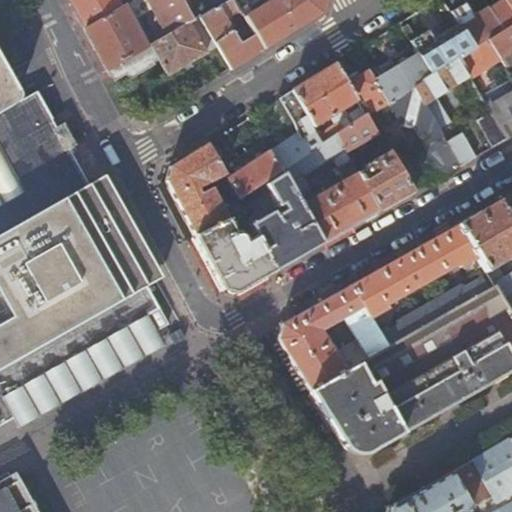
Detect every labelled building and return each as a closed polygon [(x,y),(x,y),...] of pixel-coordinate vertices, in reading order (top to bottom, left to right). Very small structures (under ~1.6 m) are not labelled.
[(0,0),(0,112),(17,103),(2,76),(25,63),(12,38),(26,31),(19,17),(9,0),(0,0)] [(133,0),(117,0),(118,0),(117,0),(67,0),(71,7),(82,28),(120,7),(128,3),(133,0)] [(182,0),(133,0),(128,3),(135,15),(152,6),(168,34),(187,23),(192,20),(182,0)] [(240,11),(234,0),(228,0),(217,8),(225,20),(241,12),(240,11)] [(324,0),(270,0),(271,1),(251,13),(247,7),(240,11),(241,12),(245,19),(247,23),(254,35),(263,49),(273,43),(321,13),(325,1),(324,0)] [(442,26),(453,19),(440,0),(434,0),(427,5),(442,26)] [(511,24),(511,0),(502,0),(489,9),(502,30),(511,24)] [(143,49),(120,7),(82,28),(98,58),(105,71),(143,49)] [(472,50),(487,41),(502,30),(489,9),(488,7),(472,17),(458,27),(460,29),(472,50)] [(225,20),(217,8),(214,8),(207,13),(199,18),(230,69),(238,65),(263,49),(254,35),(239,44),(225,20)] [(230,69),(199,18),(192,20),(187,23),(205,54),(218,77),(230,69)] [(205,54),(187,23),(168,34),(143,49),(105,71),(116,92),(131,84),(128,79),(149,68),(159,62),(167,77),(205,54)] [(511,24),(502,30),(487,41),(499,60),(508,73),(510,77),(511,76),(511,24)] [(456,58),(457,59),(472,50),(460,29),(444,39),(435,44),(427,31),(410,42),(418,54),(430,75),(456,58)] [(469,78),(499,60),(487,41),(472,50),(457,59),(468,76),(469,78)] [(411,87),(430,75),(418,54),(398,67),(380,77),(374,68),(368,73),(386,103),(411,87)] [(450,88),(468,76),(457,59),(456,58),(430,75),(411,87),(436,130),(449,123),(434,97),(450,88)] [(342,109),(356,101),(345,83),(334,64),(312,78),(291,91),(313,128),(320,123),(327,119),(337,113),(340,116),(345,114),(342,109)] [(377,109),(386,103),(368,73),(366,70),(355,77),(345,83),(356,101),(361,111),(365,117),(377,109)] [(440,177),(458,168),(444,144),(436,130),(411,87),(386,103),(377,109),(380,115),(390,109),(401,127),(408,130),(411,128),(425,151),(440,177)] [(280,171),(322,144),(317,135),(313,128),(291,91),(278,100),(292,124),(296,135),(285,142),(270,153),(280,171)] [(0,426),(12,420),(135,350),(158,337),(156,332),(165,327),(144,289),(159,280),(101,176),(81,187),(62,152),(74,146),(61,123),(50,129),(46,121),(50,119),(35,92),(17,103),(0,112),(0,426)] [(511,136),(511,92),(510,94),(486,107),(490,113),(507,140),(511,136)] [(335,136),(365,117),(361,111),(347,118),(348,120),(340,125),(331,125),(324,129),(317,135),(322,144),(335,136)] [(347,118),(345,114),(340,116),(337,113),(327,119),(331,125),(340,125),(348,120),(347,118)] [(492,148),(507,140),(490,113),(476,121),(492,148)] [(346,155),(376,136),(365,117),(335,136),(346,155)] [(331,125),(327,119),(320,123),(324,129),(331,125)] [(313,128),(317,135),(324,129),(320,123),(313,128)] [(458,168),(474,158),(460,135),(444,144),(458,168)] [(351,228),(377,214),(355,175),(356,174),(346,155),(335,136),(322,144),(280,171),(320,245),(351,228)] [(410,194),(431,183),(407,141),(386,152),(386,154),(410,194)] [(197,191),(224,176),(205,145),(187,157),(169,168),(165,182),(185,220),(194,237),(227,220),(211,189),(200,195),(197,191)] [(262,183),(280,171),(270,153),(248,167),(227,181),(230,185),(237,198),(238,199),(248,193),(262,183)] [(398,201),(410,194),(386,154),(364,166),(365,169),(356,174),(355,175),(377,214),(398,201)] [(309,251),(320,245),(280,171),(262,183),(267,191),(277,209),(281,207),(284,212),(275,217),(271,213),(249,225),(255,238),(273,272),(309,251)] [(105,174),(101,176),(159,280),(163,277),(105,174)] [(262,183),(248,193),(253,200),(267,191),(262,183)] [(226,204),(237,198),(230,185),(219,191),(226,204)] [(511,192),(497,201),(511,225),(511,192)] [(238,199),(240,208),(253,200),(248,193),(238,199)] [(456,225),(481,266),(494,287),(511,315),(511,314),(511,225),(497,201),(474,214),(456,225)] [(260,280),(273,272),(255,238),(245,243),(242,238),(240,236),(238,236),(235,237),(233,232),(248,223),(242,212),(227,220),(194,237),(222,291),(233,294),(260,280)] [(474,270),(481,266),(456,225),(400,256),(349,286),(370,319),(387,309),(386,306),(457,265),(458,269),(463,266),(469,262),(473,268),(474,270)] [(469,262),(463,266),(466,272),(473,268),(469,262)] [(380,337),(387,348),(486,291),(479,280),(462,289),(460,286),(396,323),(398,326),(380,337)] [(313,306),(281,325),(276,340),(288,359),(308,391),(309,393),(387,348),(380,337),(370,319),(349,286),(313,306)] [(474,393),(511,371),(511,314),(511,315),(494,287),(486,291),(387,348),(309,393),(348,455),(353,456),(360,458),(386,443),(418,425),(474,393)] [(164,347),(158,337),(135,350),(12,420),(18,430),(164,347)] [(302,394),(308,391),(288,359),(283,362),(302,394)] [(511,511),(511,445),(509,439),(449,473),(390,507),(388,511),(511,511)] [(23,511),(5,479),(0,481),(0,511),(23,511)]
